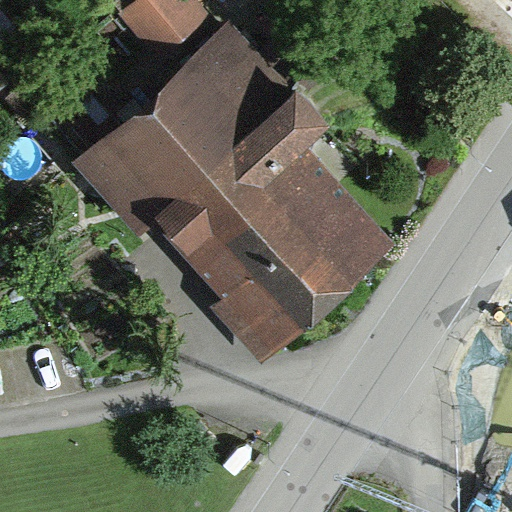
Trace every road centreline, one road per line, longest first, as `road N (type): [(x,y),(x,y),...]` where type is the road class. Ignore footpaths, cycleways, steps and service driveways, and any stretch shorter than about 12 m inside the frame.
road 1 (residential): [(0,424),(172,393),(372,390)]
road 2 (unclassified): [(372,390),(511,177)]
road 3 (unclassified): [(291,511),(372,390)]
road 4 (residential): [(429,511),(413,436),(372,390)]
